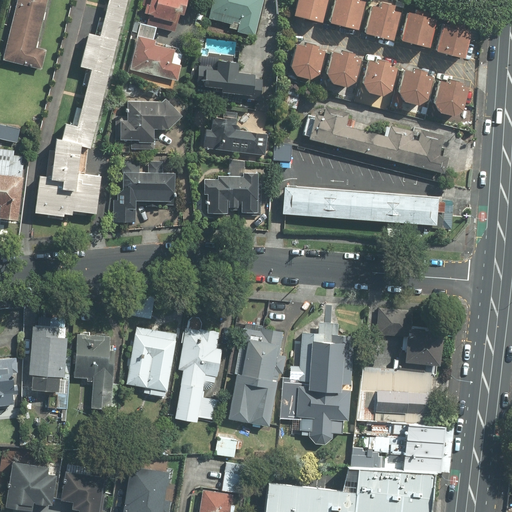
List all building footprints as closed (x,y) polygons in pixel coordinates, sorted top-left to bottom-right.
[(17,0),(2,60),(40,70),(45,50),(34,47),(41,19),(45,20),(47,12),(44,11),(46,0),(17,0)] [(59,139),(52,140),(47,176),(37,177),(33,214),(60,218),(61,214),(70,215),(71,211),(96,213),(99,176),(77,174),(77,146),(88,149),(125,0),(106,0),(97,35),(86,32),(77,67),(88,70),(79,108),(76,108),(71,125),(63,123),(59,139)] [(170,22),(168,31),(173,32),(177,15),(182,16),(185,0),(141,0),(142,1),(139,1),(138,6),(143,7),(141,15),(156,18),(170,22)] [(212,0),(208,20),(228,25),(236,27),(235,32),(253,37),(262,0),(212,0)] [(293,0),(289,15),(317,23),(323,0),(293,0)] [(331,0),(325,23),(353,31),(362,3),(354,0),(331,0)] [(374,8),(368,6),(361,33),(388,41),(396,12),(389,10),(390,6),(376,2),(374,8)] [(414,15),(404,12),(396,41),(426,49),(434,20),(424,17),(425,13),(415,10),(414,15)] [(449,27),(438,25),(431,51),(461,59),(467,33),(458,31),(460,23),(451,21),(449,27)] [(152,43),(156,26),(138,22),(128,71),(177,82),(184,50),(152,43)] [(201,76),(201,83),(252,86),(252,73),(237,72),(238,62),(234,61),(235,41),(197,39),(196,76),(201,76)] [(291,76),(306,80),(317,73),(322,51),(314,49),(315,45),(301,42),(300,46),(291,44),(286,66),(291,76)] [(328,52),(322,75),(328,84),(343,88),(353,81),(358,60),(350,58),(351,54),(337,51),(336,54),(328,52)] [(364,93),(378,97),(387,91),(393,68),(386,67),(387,63),(373,60),(372,63),(364,61),(358,85),(364,93)] [(423,100),(429,77),(422,75),(423,70),(409,67),(408,72),(400,70),(395,94),(400,102),(415,106),(423,100)] [(461,109),(466,88),(458,86),(459,81),(445,78),(444,83),(436,81),(430,105),(435,113),(449,117),(461,109)] [(176,109),(170,102),(125,101),(125,122),(117,122),(116,139),(151,140),(151,130),(165,130),(176,121),(176,109)] [(317,108),(310,139),(443,171),(447,157),(438,155),(441,138),(386,125),(384,135),(345,125),(347,115),(324,110),(317,108)] [(267,154),(268,132),(233,131),(233,125),(236,125),(236,112),(204,111),(202,151),(267,154)] [(0,140),(16,145),(20,130),(0,124),(0,140)] [(112,218),(111,222),(134,223),(136,199),(169,201),(169,197),(176,197),(176,192),(172,192),(173,173),(155,172),(156,160),(145,159),(145,172),(139,172),(139,163),(132,162),(132,152),(122,152),(120,192),(115,191),(114,203),(107,202),(106,217),(112,218)] [(205,201),(203,201),(203,205),(205,205),(205,214),(225,215),(225,209),(239,209),(239,215),(260,215),(260,184),(257,184),(257,174),(241,173),(241,177),(217,177),(217,180),(202,180),(201,191),(206,191),(205,201)] [(14,195),(21,196),(23,179),(0,175),(0,219),(18,222),(20,206),(13,205),(14,195)] [(437,197),(282,187),(280,214),(436,225),(437,197)] [(453,202),(443,202),(442,230),(452,230),(453,202)] [(413,310),(380,307),(378,332),(411,335),(413,310)] [(338,322),(316,321),(315,332),(299,331),(297,366),(288,365),(288,377),(281,377),(278,420),(299,421),(298,431),(308,431),(308,438),(315,445),(324,445),(330,439),(331,434),(342,435),(343,423),(347,423),(352,335),(338,335),(338,322)] [(31,376),(30,391),(56,392),(56,377),(62,377),(63,328),(28,326),(27,376),(31,376)] [(278,372),(281,373),(284,350),(278,349),(280,332),(242,326),(228,419),(266,425),(273,381),(276,381),(278,372)] [(175,334),(135,327),(125,385),(164,392),(175,334)] [(213,378),(215,378),(216,372),(218,372),(220,350),(214,349),(216,332),(182,328),(177,371),(180,371),(175,420),(195,423),(196,417),(217,419),(219,400),(202,398),(203,393),(200,392),(202,382),(213,383),(213,378)] [(441,332),(412,330),(410,361),(439,363),(441,332)] [(75,333),(72,378),(85,379),(85,382),(92,382),(90,408),(109,410),(113,349),(107,349),(108,335),(75,333)] [(0,407),(18,406),(14,360),(0,360),(0,407)] [(405,423),(430,425),(433,372),(364,366),(359,419),(405,423)] [(56,393),(55,408),(67,409),(68,394),(56,393)] [(404,438),(441,440),(442,426),(430,425),(405,423),(404,438)] [(452,427),(442,426),(441,440),(439,455),(438,472),(448,473),(452,427)] [(235,458),(236,439),(212,437),(211,456),(235,458)] [(441,440),(404,438),(402,453),(439,455),(441,440)] [(439,455),(402,453),(363,450),(363,447),(353,446),(351,466),(355,466),(401,469),(431,471),(438,472),(439,455)] [(237,472),(238,464),(224,463),(222,491),(243,493),(244,472),(237,472)] [(8,464),(3,510),(25,511),(30,511),(31,504),(52,506),(55,476),(44,475),(45,467),(8,464)] [(164,511),(170,472),(131,466),(123,511),(164,511)] [(266,480),(262,511),(426,511),(428,505),(431,471),(401,469),(355,466),(352,489),(266,480)] [(61,472),(59,502),(70,503),(70,510),(76,510),(75,511),(98,511),(101,475),(61,472)] [(227,511),(230,495),(201,490),(198,511),(227,511)]
